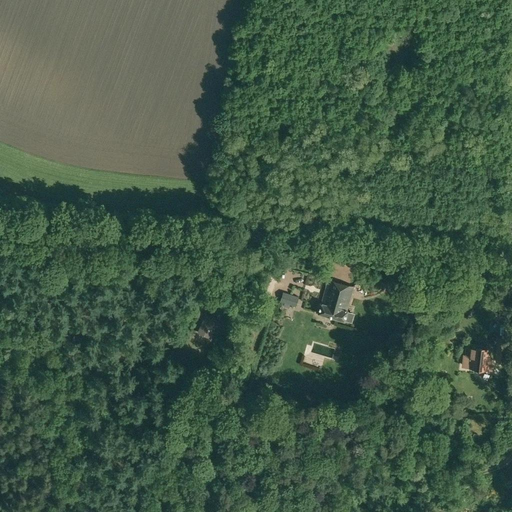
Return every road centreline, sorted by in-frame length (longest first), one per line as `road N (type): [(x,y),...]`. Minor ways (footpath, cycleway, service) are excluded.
road 1 (unclassified): [(511,260),(77,233),(0,216)]
road 2 (track): [(202,511),(279,246)]
